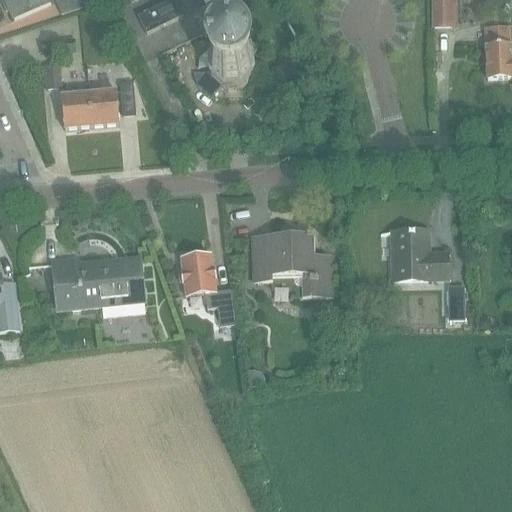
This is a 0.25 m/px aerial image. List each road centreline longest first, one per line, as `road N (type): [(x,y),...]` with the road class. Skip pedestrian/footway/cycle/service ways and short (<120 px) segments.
road 1 (tertiary): [(30,198),(398,167)]
road 2 (residential): [(398,167),(364,0)]
